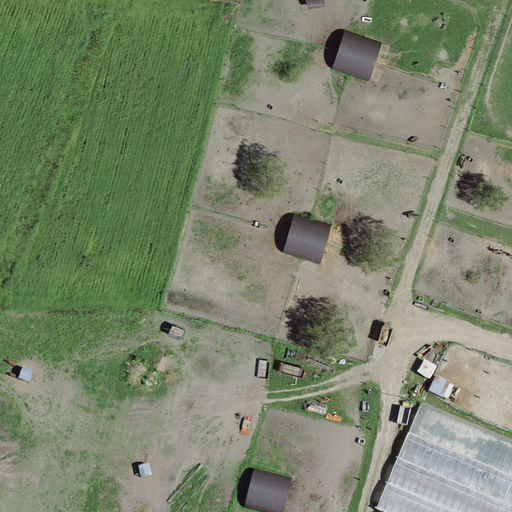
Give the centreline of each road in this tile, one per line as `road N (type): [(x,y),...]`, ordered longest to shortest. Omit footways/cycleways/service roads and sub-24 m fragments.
road 1 (track): [(347,511),(396,317),(503,0)]
road 2 (track): [(396,317),(511,360)]
